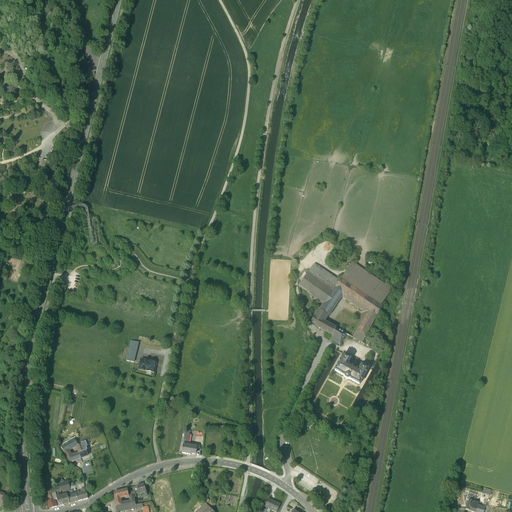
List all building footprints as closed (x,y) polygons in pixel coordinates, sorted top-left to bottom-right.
[(38,172),(45,173),(47,168),(48,160),(41,159),(38,172)] [(313,265),(307,274),(332,291),(335,287),(338,282),(313,265)] [(391,290),(367,273),(364,276),(350,266),(341,279),(349,285),(352,287),(380,306),(391,290)] [(332,291),(307,274),(299,286),(324,303),(332,291)] [(349,285),(341,279),(338,282),(335,287),(343,292),(344,293),(349,285)] [(324,303),(320,309),(327,315),(343,292),(335,287),(332,291),(324,303)] [(380,306),(352,287),(347,295),(369,310),(376,316),(382,308),(380,306)] [(320,309),(310,323),(321,329),(325,322),(323,321),(327,315),(320,309)] [(369,310),(356,333),(359,334),(365,337),(376,316),(369,310)] [(336,328),(328,324),(325,331),(332,335),(336,328)] [(356,332),(345,326),(342,332),(346,334),(353,338),(356,332)] [(342,332),(336,328),(332,335),(333,336),(331,340),(339,345),(346,334),(342,332)] [(356,333),(356,332),(353,338),(352,338),(362,343),(365,337),(359,334),(356,333)] [(131,340),(126,360),(133,362),(138,342),(131,340)] [(351,358),(344,354),(334,371),(344,376),(345,379),(347,380),(349,379),(359,385),(368,368),(361,364),(358,370),(347,364),(351,358)] [(148,361),(141,359),(139,369),(146,371),(148,361)] [(156,363),(148,361),(146,371),(154,372),(156,363)] [(193,431),(186,430),(183,444),(188,445),(190,434),(193,435),(193,431)] [(74,439),(65,444),(68,450),(76,445),(78,445),(74,439)] [(65,444),(61,447),(64,453),(69,451),(68,450),(65,444)] [(188,445),(183,444),(182,453),(190,455),(192,446),(188,445)] [(197,447),(188,445),(192,446),(190,455),(190,454),(190,453),(195,454),(197,447)] [(69,451),(64,453),(70,462),(80,458),(78,453),(72,456),(69,451)] [(63,484),(59,485),(59,487),(60,491),(69,489),(69,486),(70,486),(68,482),(63,484)] [(143,484),(137,486),(139,492),(139,494),(144,493),(146,492),(143,484)] [(127,490),(114,493),(115,500),(120,498),(128,496),(128,494),(127,490)] [(82,493),(76,494),(78,501),(88,499),(86,492),(82,493)] [(69,496),(67,496),(69,504),(78,501),(76,494),(73,495),(72,495),(69,496)] [(134,497),(129,498),(130,501),(131,509),(143,507),(142,504),(135,505),(134,498),(134,497)] [(51,500),(48,501),(50,509),(57,507),(54,499),(51,500)] [(276,511),(280,504),(268,499),(265,506),(265,507),(266,508),(275,511),(276,511)] [(474,502),(469,500),(469,501),(466,510),(473,511),(475,511),(477,505),(478,505),(478,503),(474,502)] [(121,503),(115,504),(116,511),(118,511),(131,509),(130,501),(121,503)] [(206,503),(195,511),(206,511),(210,508),(206,503)]
